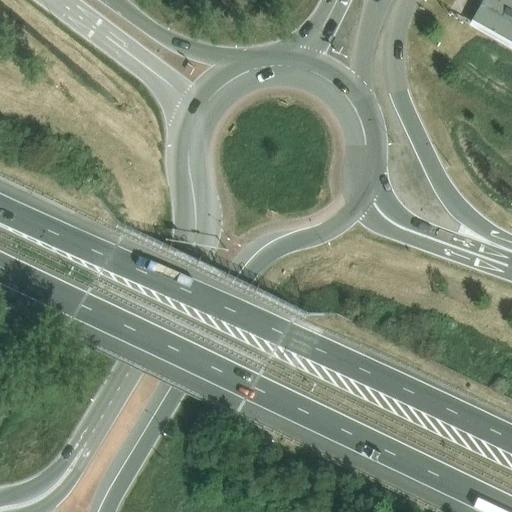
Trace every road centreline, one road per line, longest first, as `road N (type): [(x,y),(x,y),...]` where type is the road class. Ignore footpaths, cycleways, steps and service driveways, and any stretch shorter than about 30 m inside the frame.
road 1 (trunk): [(0,268),(511,511)]
road 2 (trunk): [(511,441),(0,209)]
road 3 (primary): [(106,511),(248,268),(280,245),(331,227),(362,184)]
road 4 (primary): [(191,129),(191,252),(88,439)]
road 5 (trunk): [(511,266),(441,184),(398,92),(395,41),(408,0)]
road 6 (primary): [(54,0),(170,87),(191,129)]
road 7 (trunk): [(511,266),(407,231),(362,184)]
road 8 (primary): [(254,69),(170,41),(111,0)]
